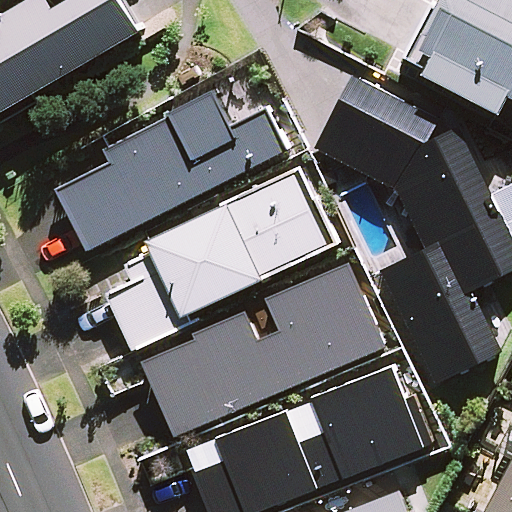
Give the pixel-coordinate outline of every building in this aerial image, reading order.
[(0,113),(138,33),(118,0),(70,0),(54,10),(47,0),(32,0),(0,19),(0,113)] [(511,0),(455,0),(456,0),(455,0),(442,0),(418,49),(432,56),(422,75),(499,114),(508,96),(511,97),(511,0)] [(439,120),(352,77),(316,148),(396,188),(427,247),(381,271),(436,384),(504,352),(471,291),(511,271),(511,183),(491,194),(459,127),(428,141),(439,120)] [(90,251),(290,149),(270,110),(235,127),(218,94),(107,151),(113,163),(59,191),(90,251)] [(150,253),(123,265),(132,284),(108,296),(134,351),(194,322),(190,314),(334,246),(299,172),(146,244),(150,253)] [(196,339),(144,362),(176,437),(387,347),(351,263),(266,299),(280,330),(259,339),(246,309),(193,333),(196,339)] [(188,450),(210,511),(255,511),(433,444),(415,394),(407,397),(395,367),(313,398),(314,401),(188,450)] [(511,511),(511,459),(483,511),(511,511)] [(408,511),(400,489),(342,511),(408,511)]
